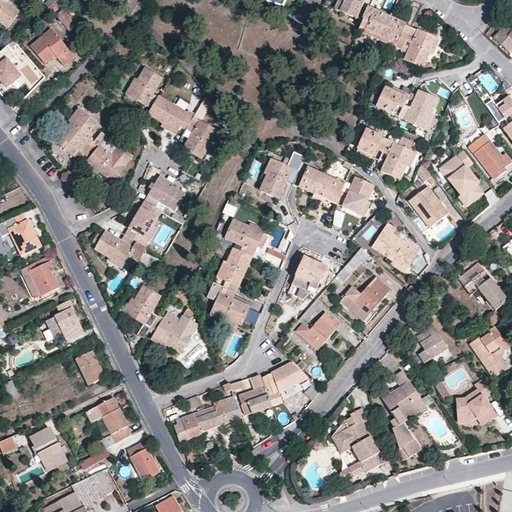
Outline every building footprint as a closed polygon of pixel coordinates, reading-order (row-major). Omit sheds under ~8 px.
[(5,1),(4,3),(0,0),(0,21),(6,26),(18,11),(5,1)] [(339,0),(336,9),(341,10),(345,0),(339,0)] [(345,0),(341,10),(363,21),(369,8),(362,5),(364,0),(345,0)] [(62,2),(54,8),(62,17),(70,10),(62,2)] [(363,21),(360,28),(381,37),(389,17),(369,8),(363,21)] [(78,20),(70,10),(62,17),(70,26),(78,20)] [(381,37),(395,44),(399,37),(406,40),(412,27),(389,17),(381,37)] [(30,43),(45,60),(54,52),(63,61),(75,51),(51,25),(30,43)] [(511,32),(504,26),(493,38),(509,53),(511,50),(511,32)] [(423,69),(430,54),(428,53),(435,38),(412,27),(406,40),(413,43),(405,60),(423,69)] [(379,40),(381,37),(360,28),(359,30),(379,40)] [(406,40),(399,37),(395,44),(381,37),(379,40),(401,50),(406,40)] [(430,54),(432,55),(439,40),(435,38),(428,53),(430,54)] [(0,77),(7,86),(20,75),(8,63),(16,56),(7,46),(0,51),(0,77)] [(137,81),(139,83),(131,96),(153,108),(160,97),(153,93),(162,77),(144,68),(137,81)] [(137,81),(134,80),(127,93),(131,96),(139,83),(137,81)] [(408,97),(409,95),(387,85),(386,87),(408,97)] [(386,87),(378,106),(400,116),(405,104),(408,97),(386,87)] [(419,91),(412,107),(405,104),(400,116),(423,127),(430,113),(431,113),(437,99),(419,91)] [(164,122),(179,129),(181,125),(189,129),(195,116),(160,97),(153,108),(150,114),(164,122)] [(194,114),(202,119),(210,106),(202,101),(194,114)] [(511,104),(495,119),(504,130),(511,123),(511,104)] [(71,124),(73,125),(82,113),(78,110),(68,122),(71,124)] [(83,155),(94,142),(87,136),(96,124),(82,113),(73,125),(71,124),(56,143),(79,161),(83,155)] [(423,127),(427,129),(433,114),(431,113),(430,113),(423,127)] [(211,143),(209,143),(217,128),(195,116),(189,129),(194,132),(185,148),(202,157),(211,143)] [(164,122),(162,125),(177,133),(179,129),(164,122)] [(221,131),(217,128),(209,143),(211,143),(214,145),(221,131)] [(506,153),(502,156),(492,142),(501,136),(495,128),(471,146),(494,178),(496,178),(505,170),(503,167),(511,161),(506,153)] [(389,139),(367,129),(359,148),(374,155),(377,148),(383,151),(389,139)] [(108,138),(101,133),(94,142),(83,155),(89,160),(88,161),(101,171),(100,172),(112,182),(132,157),(120,147),(117,150),(105,141),(108,138)] [(407,164),(406,164),(412,149),(389,139),(383,151),(390,154),(383,171),(401,179),(407,164)] [(407,164),(410,166),(417,151),(412,149),(406,164),(407,164)] [(473,187),(476,186),(478,184),(467,169),(473,164),(463,151),(440,169),(461,197),(459,199),(466,207),(480,196),(473,187)] [(275,162),(271,160),(265,174),(267,176),(269,176),(275,162)] [(88,161),(85,166),(97,176),(100,172),(101,171),(88,161)] [(298,171),(275,162),(269,176),(267,176),(261,189),(279,197),(286,182),(293,185),(298,171)] [(293,185),(315,194),(323,174),(301,165),(298,171),(293,185)] [(416,173),(425,180),(431,173),(422,165),(416,173)] [(345,182),(323,174),(315,194),(336,204),(341,191),(345,182)] [(160,175),(158,179),(172,187),(173,186),(174,183),(160,175)] [(374,185),(355,177),(348,193),(341,191),(336,204),(358,214),(364,199),(368,200),(374,185)] [(173,186),(172,187),(158,179),(145,201),(158,209),(162,202),(177,211),(187,194),(173,186)] [(427,186),(408,200),(429,227),(448,214),(427,186)] [(473,187),(480,196),(483,194),(476,186),(473,187)] [(368,200),(364,199),(358,214),(363,216),(370,200),(368,200)] [(158,209),(145,201),(126,235),(146,246),(150,240),(147,238),(154,224),(156,225),(163,212),(158,209)] [(0,232),(2,237),(12,233),(22,255),(42,245),(35,231),(31,234),(24,220),(18,223),(15,217),(0,224),(0,232)] [(31,234),(35,231),(29,218),(24,220),(31,234)] [(227,239),(243,246),(240,253),(252,258),(263,235),(248,229),(249,227),(235,221),(227,239)] [(147,238),(150,240),(158,227),(156,225),(154,224),(147,238)] [(249,227),(248,229),(263,235),(265,230),(251,224),(249,227)] [(389,224),(374,247),(394,260),(395,259),(407,268),(417,253),(405,244),(407,241),(395,233),(397,230),(389,224)] [(111,256),(111,255),(125,263),(131,266),(135,265),(136,263),(146,246),(126,235),(122,240),(107,231),(104,237),(97,233),(94,240),(100,244),(97,248),(111,256)] [(361,247),(355,253),(361,259),(363,261),(370,254),(361,247)] [(225,287),(238,293),(252,258),(240,253),(234,250),(228,265),(230,265),(225,279),(228,281),(225,287)] [(343,267),(349,272),(361,259),(355,253),(347,264),(343,267)] [(111,256),(109,259),(123,267),(125,263),(111,255),(111,256)] [(328,265),(305,255),(297,274),(294,283),(309,290),(315,282),(320,284),(328,265)] [(55,270),(48,256),(27,267),(30,272),(41,296),(60,287),(53,272),(55,270)] [(404,272),(407,268),(395,259),(394,260),(392,263),(404,272)] [(228,265),(225,263),(219,277),(225,279),(230,265),(228,265)] [(484,270),(479,263),(458,278),(463,286),(484,270)] [(55,270),(53,272),(60,287),(62,285),(55,270)] [(463,286),(470,295),(479,289),(496,311),(508,301),(504,295),(501,291),(498,288),(484,270),(463,286)] [(30,272),(23,275),(34,299),(41,296),(30,272)] [(340,299),(363,319),(390,289),(375,275),(361,291),(353,284),(340,299)] [(220,299),(215,311),(229,317),(229,319),(243,326),(251,306),(235,300),(238,293),(225,287),(218,285),(213,296),(220,299)] [(136,300),(138,301),(130,315),(151,328),(159,315),(153,312),(162,296),(145,286),(136,300)] [(136,300),(133,298),(125,312),(130,315),(138,301),(136,300)] [(322,302),(317,298),(309,307),(314,311),(322,302)] [(63,314),(58,317),(68,340),(84,333),(79,322),(77,316),(78,315),(72,302),(60,306),(63,314)] [(314,311),(309,307),(305,313),(309,316),(314,311)] [(215,311),(213,315),(227,322),(229,319),(229,317),(215,311)] [(485,316),(489,321),(492,326),(500,320),(496,315),(493,311),(485,316)] [(339,324),(325,312),(311,329),(303,323),(296,331),(318,349),(339,324)] [(183,351),(198,324),(184,316),(178,326),(159,315),(152,328),(157,331),(155,334),(168,342),(168,343),(178,349),(176,353),(180,355),(183,351)] [(492,377),(506,368),(494,351),(507,343),(496,326),(489,332),(490,334),(482,338),(480,338),(470,344),(492,377)] [(417,337),(424,350),(417,355),(422,363),(447,348),(433,327),(417,337)] [(296,331),(294,333),(316,351),(318,349),(296,331)] [(288,332),(278,345),(280,347),(291,335),(288,332)] [(168,343),(168,342),(155,334),(153,338),(166,346),(168,343)] [(509,346),(507,343),(494,351),(506,368),(508,367),(501,357),(502,350),(509,346)] [(90,385),(106,377),(93,350),(78,358),(90,385)] [(278,370),(261,378),(272,406),(273,407),(283,402),(280,394),(279,390),(283,387),(285,392),(308,378),(292,362),(283,367),(278,370)] [(404,372),(395,377),(402,388),(410,382),(404,372)] [(239,397),(247,415),(257,411),(259,415),(264,413),(262,409),(272,406),(261,378),(260,374),(249,377),(255,391),(239,397)] [(482,395),(490,390),(485,382),(481,376),(473,383),(476,387),(462,397),(454,397),(457,418),(476,415),(482,423),(495,413),(486,400),(485,400),(485,399),(484,399),(483,400),(480,401),(478,398),(482,395)] [(11,380),(3,384),(11,399),(19,395),(11,380)] [(232,390),(233,391),(243,387),(241,380),(230,384),(232,390)] [(393,430),(404,460),(422,450),(415,439),(411,441),(400,425),(407,421),(403,414),(423,402),(410,382),(402,388),(391,395),(389,392),(381,396),(396,419),(391,422),(395,428),(393,430)] [(438,395),(443,391),(437,382),(432,385),(438,395)] [(230,383),(224,385),(227,392),(232,390),(230,384),(230,383)] [(307,393),(314,401),(323,390),(316,384),(307,393)] [(447,397),(443,391),(438,395),(442,400),(447,397)] [(214,402),(217,410),(196,418),(193,413),(176,420),(178,425),(175,426),(180,441),(202,433),(202,431),(243,416),(235,395),(214,402)] [(183,401),(186,410),(199,405),(196,396),(183,401)] [(128,426),(130,425),(114,398),(92,409),(98,421),(106,416),(114,433),(106,437),(101,440),(106,448),(132,433),(128,426)] [(491,403),(498,415),(502,412),(495,401),(491,403)] [(428,409),(423,402),(403,414),(407,421),(408,422),(428,409)] [(379,455),(363,424),(369,422),(363,409),(351,415),(352,418),(345,421),(332,438),(340,454),(352,448),(359,463),(341,471),(340,472),(340,473),(339,474),(339,475),(339,477),(339,478),(340,479),(341,479),(342,480),(343,480),(344,480),(345,480),(348,484),(354,481),(352,478),(364,472),(365,474),(382,466),(377,456),(379,455)] [(36,425),(32,417),(17,425),(21,432),(36,425)] [(50,439),(45,431),(35,436),(39,444),(34,446),(39,455),(46,451),(51,460),(46,463),(50,470),(68,460),(58,443),(61,442),(58,435),(50,439)] [(101,451),(105,459),(140,439),(135,431),(132,433),(106,448),(101,451)] [(26,441),(21,432),(8,438),(0,442),(0,444),(4,452),(26,441)] [(314,445),(317,452),(324,449),(321,442),(314,445)] [(142,443),(127,451),(144,482),(161,473),(151,454),(148,449),(146,450),(142,443)] [(87,467),(88,469),(105,459),(101,451),(84,461),(87,467)] [(115,491),(104,470),(97,474),(107,495),(115,491)] [(108,495),(97,474),(74,485),(77,490),(85,507),(108,495)] [(87,511),(85,507),(77,490),(60,499),(46,506),(48,511),(87,511)] [(182,511),(173,496),(156,505),(159,511),(182,511)]
